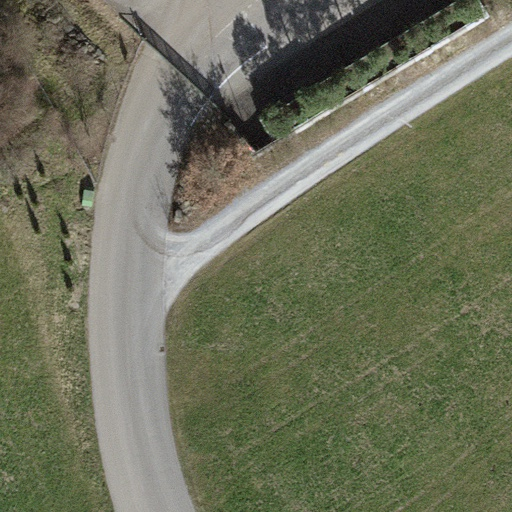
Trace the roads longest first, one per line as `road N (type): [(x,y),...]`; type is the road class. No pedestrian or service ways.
road 1 (track): [(129,294),(511,39)]
road 2 (unclassified): [(156,511),(135,423),(131,253),(148,144),(183,77)]
